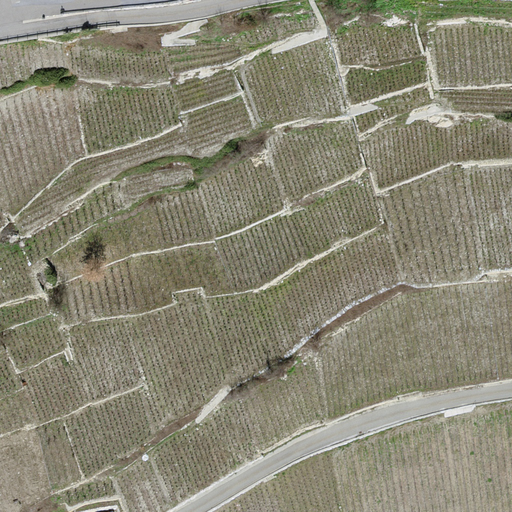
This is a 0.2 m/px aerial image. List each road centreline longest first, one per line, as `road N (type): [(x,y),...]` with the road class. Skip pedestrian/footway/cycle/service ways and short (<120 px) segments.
road 1 (unclassified): [(202,511),(368,425),(511,394)]
road 2 (unclassified): [(0,35),(279,0)]
road 3 (residential): [(139,0),(0,23)]
